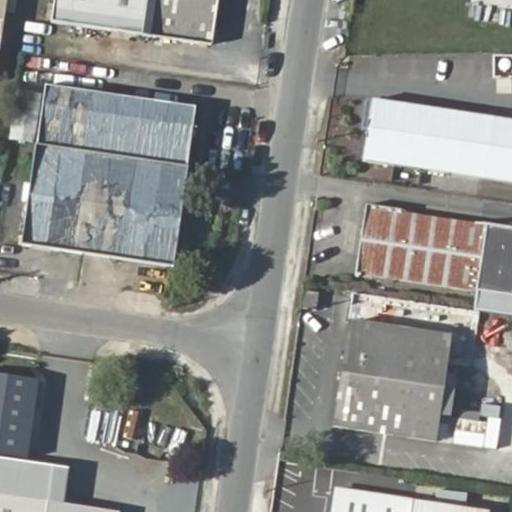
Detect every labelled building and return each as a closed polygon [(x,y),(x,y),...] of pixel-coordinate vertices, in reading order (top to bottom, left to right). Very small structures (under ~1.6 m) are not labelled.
[(53,0),(51,19),(208,41),(214,0),(53,0)] [(43,103),(190,123),(193,103),(46,82),(43,103)] [(171,261),(190,123),(43,103),(22,239),(171,261)] [(364,111),(355,167),(448,181),(511,188),(511,133),(457,125),(364,111)] [(361,209),(352,271),(472,291),(482,227),(361,209)] [(511,297),(511,230),(482,227),(472,291),(511,297)] [(297,296),(295,311),(309,313),(311,298),(297,296)] [(343,330),(329,431),(427,445),(440,344),(343,330)] [(0,493),(67,503),(73,466),(0,457),(0,493)] [(342,488),(371,490),(372,479),(343,476),(342,488)] [(482,511),(483,511),(334,490),(331,511),(482,511)] [(0,493),(0,511),(121,511),(122,511),(67,503),(0,493)]
